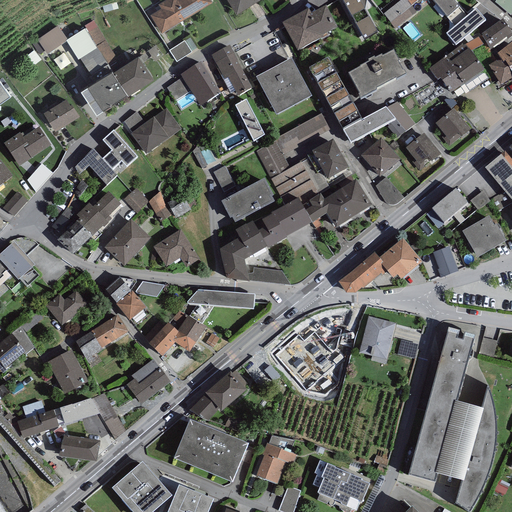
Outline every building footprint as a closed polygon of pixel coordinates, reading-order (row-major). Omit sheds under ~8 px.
[(161,9),(150,15),(150,16),(161,34),(212,2),(211,0),(165,0),(159,5),(161,9)] [(259,0),(227,0),(236,15),(259,0)] [(378,36),(364,12),(366,0),(339,0),(364,44),(378,36)] [(417,13),(412,6),(411,7),(405,0),(403,0),(384,16),(390,24),(395,30),(417,13)] [(459,9),(451,0),(431,0),(448,19),(459,9)] [(485,24),(476,12),(467,19),(459,9),(448,19),(456,29),(446,36),(455,48),(485,24)] [(309,13),(282,26),(297,55),(338,34),(326,10),(311,18),(309,13)] [(109,65),(110,64),(118,59),(94,20),(85,25),(109,65)] [(511,35),(503,22),(478,38),(483,48),(480,50),(487,61),(493,56),(490,52),(511,36),(511,35)] [(66,40),(67,39),(58,25),(37,40),(47,54),(66,41),(66,40)] [(67,39),(66,40),(66,41),(78,59),(80,58),(91,75),(107,64),(85,28),(67,39)] [(483,48),(478,38),(467,45),(472,53),(480,50),(483,48)] [(185,41),(170,51),(177,62),(192,52),(185,41)] [(163,56),(155,45),(148,51),(155,61),(163,56)] [(462,45),(428,70),(438,84),(441,82),(451,96),(464,87),(464,88),(485,73),(465,46),(463,47),(462,45)] [(508,73),(510,72),(511,70),(511,46),(497,56),(501,61),(508,73)] [(229,48),(212,58),(225,83),(228,81),(238,99),(252,91),(229,48)] [(66,55),(56,62),(62,71),(72,65),(66,55)] [(361,71),(348,78),(359,99),(358,100),(360,104),(376,95),(376,94),(396,83),(396,84),(406,79),(404,75),(403,76),(398,66),(399,66),(393,55),(382,61),(381,59),(375,63),(374,61),(368,64),(369,66),(360,70),(361,71)] [(138,56),(113,73),(128,97),(154,80),(138,56)] [(508,73),(501,61),(488,69),(500,88),(511,80),(511,75),(510,72),(508,73)] [(311,101),(291,62),(256,81),(276,119),(311,101)] [(362,124),(327,62),(309,72),(343,134),(362,124)] [(201,65),(181,78),(182,80),(167,89),(175,102),(190,92),(201,109),(220,97),(201,65)] [(126,96),(111,73),(88,88),(103,111),(126,96)] [(0,104),(10,98),(0,83),(0,104)] [(103,111),(88,88),(81,92),(96,116),(103,111)] [(66,99),(43,113),(55,132),(80,116),(72,104),(70,106),(66,99)] [(264,138),(246,103),(235,109),(253,144),(264,138)] [(395,124),(387,128),(397,140),(415,125),(397,103),(384,110),(385,113),(395,124)] [(133,135),(131,136),(146,157),(182,131),(167,110),(145,126),(133,135)] [(453,111),(435,125),(444,136),(442,138),(449,148),(460,139),(461,140),(471,132),(453,111)] [(385,113),(343,134),(350,147),(387,128),(395,124),(385,113)] [(145,126),(136,114),(124,123),(133,135),(145,126)] [(321,115),(275,141),(276,143),(284,157),(330,131),(321,115)] [(20,135),(4,146),(19,169),(51,148),(36,126),(20,136),(20,135)] [(102,161),(112,172),(121,163),(126,169),(137,159),(113,133),(102,143),(111,153),(102,161)] [(441,157),(423,136),(406,151),(419,167),(427,161),(431,165),(441,157)] [(400,163),(381,141),(361,158),(380,180),(400,163)] [(284,157),(276,143),(256,152),(271,180),(290,170),(284,157)] [(322,173),(330,188),(351,176),(333,143),(307,158),(308,159),(317,175),(322,173)] [(197,147),(193,153),(202,169),(208,166),(197,147)] [(112,172),(102,161),(93,151),(75,168),(79,177),(89,168),(107,188),(117,178),(112,172)] [(511,162),(505,154),(500,157),(501,158),(485,171),(503,193),(511,205),(511,204),(511,162)] [(317,175),(308,159),(301,163),(301,164),(314,188),(319,196),(331,189),(330,188),(322,173),(317,175)] [(0,189),(13,181),(0,163),(0,189)] [(290,170),(271,180),(286,209),(299,202),(301,206),(309,202),(304,194),(314,188),(301,164),(290,170)] [(52,174),(41,165),(27,181),(35,193),(52,174)] [(225,167),(213,174),(224,194),(235,187),(225,167)] [(404,199),(386,178),(376,187),(384,202),(386,204),(388,205),(390,206),(393,206),(395,206),(397,205),(404,199)] [(265,183),(221,205),(229,221),(232,220),(234,226),(274,206),(272,200),(273,200),(265,183)] [(372,209),(356,184),(324,203),(320,196),(308,204),(312,210),(305,214),(312,226),(312,227),(327,217),(336,232),(372,209)] [(149,202),(136,189),(123,201),(136,214),(149,202)] [(489,201),(484,191),(470,201),(478,211),(490,203),(489,201)] [(171,212),(160,192),(149,205),(160,223),(172,214),(171,212)] [(27,202),(17,193),(3,209),(13,218),(27,202)] [(468,207),(456,193),(432,212),(431,211),(426,215),(438,230),(443,226),(444,227),(468,207)] [(503,193),(489,201),(490,203),(496,213),(511,205),(503,193)] [(121,207),(108,194),(92,209),(89,206),(74,220),(93,239),(103,229),(104,230),(113,221),(109,217),(121,207)] [(258,235),(267,251),(287,241),(286,240),(312,226),(305,214),(301,206),(299,202),(286,209),(260,222),(265,231),(258,235)] [(185,203),(171,212),(172,214),(176,220),(190,212),(185,203)] [(489,219),(462,234),(477,260),(506,244),(496,227),(494,228),(489,219)] [(131,222),(104,251),(124,269),(151,240),(131,222)] [(92,240),(77,225),(58,243),(72,259),(92,240)] [(267,251),(258,235),(253,226),(236,235),(240,242),(220,253),(227,281),(249,286),(248,282),(247,275),(244,264),(267,251)] [(181,232),(153,249),(166,270),(180,261),(186,270),(199,262),(181,232)] [(16,239),(13,240),(0,253),(0,284),(11,274),(8,270),(10,268),(18,278),(34,263),(27,255),(39,244),(37,243),(34,241),(31,239),(28,238),(23,237),(20,238),(17,239),(16,239)] [(422,266),(403,242),(379,261),(383,266),(381,267),(387,274),(393,282),(397,279),(400,283),(422,266)] [(449,248),(433,254),(439,270),(437,271),(440,279),(458,272),(449,248)] [(374,255),(339,285),(346,296),(356,295),(361,291),(362,292),(381,276),(383,278),(387,274),(381,267),(383,266),(379,261),(374,255)] [(253,274),(247,275),(248,282),(291,287),(282,272),(254,269),(253,274)] [(116,302),(131,289),(136,282),(136,280),(122,277),(121,278),(120,276),(105,289),(116,302)] [(164,284),(143,281),(135,291),(137,293),(156,296),(164,284)] [(254,293),(198,289),(187,300),(188,303),(197,303),(190,314),(203,322),(214,305),(253,308),(254,293)] [(60,293),(46,305),(62,324),(87,304),(76,290),(64,299),(60,293)] [(132,290),(116,303),(129,319),(146,306),(132,290)] [(187,315),(179,310),(170,323),(179,330),(195,341),(206,326),(188,314),(187,315)] [(38,311),(21,325),(25,333),(43,317),(38,311)] [(117,314),(91,330),(102,347),(128,331),(117,314)] [(396,323),(368,316),(359,352),(371,355),(370,360),(386,363),(396,323)] [(168,321),(149,342),(163,354),(175,341),(189,351),(195,341),(179,330),(170,323),(168,321)] [(25,333),(21,325),(0,342),(0,368),(4,373),(19,360),(17,357),(24,352),(26,354),(34,347),(25,333)] [(474,333),(448,326),(409,472),(435,479),(437,471),(435,471),(455,398),(457,399),(474,333)] [(102,347),(91,330),(75,340),(86,359),(103,348),(102,347)] [(496,355),(499,344),(485,341),(482,351),(496,355)] [(71,349),(47,361),(63,392),(87,380),(71,349)] [(131,375),(133,378),(134,378),(139,383),(160,367),(153,358),(131,375)] [(133,378),(126,384),(141,404),(170,381),(160,366),(160,367),(139,383),(134,378),(133,378)] [(246,388),(244,385),(247,383),(235,369),(233,372),(230,369),(205,391),(206,392),(189,409),(208,420),(219,407),(221,409),(246,388)] [(491,392),(488,385),(488,383),(480,406),(483,406),(464,479),(462,478),(456,500),(470,509),(472,506),(474,502),(478,496),(481,491),(483,485),(486,479),(488,471),(490,466),(492,460),(494,455),(494,447),(495,439),(496,432),(496,426),(495,415),(494,408),(493,400),(491,392)] [(0,396),(4,401),(10,395),(4,388),(0,391),(0,396)] [(457,399),(455,398),(435,471),(437,471),(462,478),(464,479),(483,406),(480,406),(457,399)] [(26,418),(45,411),(41,400),(22,406),(26,418)] [(54,409),(58,422),(73,417),(68,404),(54,409)] [(26,418),(17,421),(23,437),(59,425),(58,422),(54,409),(53,409),(45,411),(26,418)] [(248,442),(190,417),(174,456),(232,480),(248,442)] [(89,424),(67,420),(64,435),(62,435),(59,454),(96,461),(101,430),(88,427),(89,424)] [(295,440),(271,435),(268,443),(267,442),(262,454),(264,454),(256,475),(277,483),(285,461),(293,463),(297,454),(290,451),(295,440)] [(150,511),(172,494),(142,460),(111,486),(133,511),(150,511)] [(335,465),(327,461),(326,463),(320,460),(314,472),(317,473),(313,483),(319,486),(317,491),(320,492),(317,499),(327,503),(328,501),(339,506),(338,508),(348,511),(349,511),(352,507),(356,508),(359,500),(361,501),(369,482),(361,478),(361,477),(335,466),(335,465)] [(207,511),(213,498),(179,483),(166,511),(207,511)] [(292,511),(301,491),(288,486),(279,510),(284,511),(292,511)] [(420,511),(412,503),(402,511),(420,511)]
